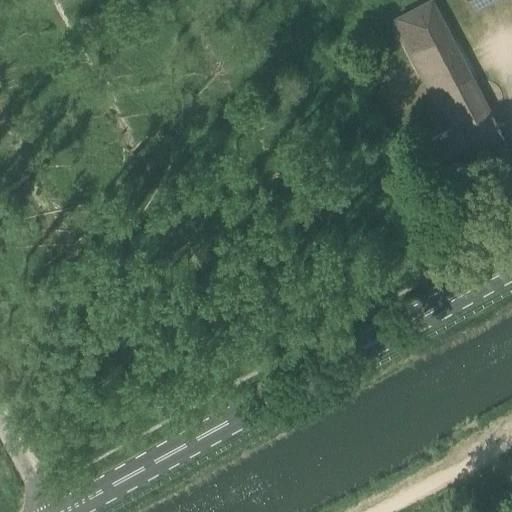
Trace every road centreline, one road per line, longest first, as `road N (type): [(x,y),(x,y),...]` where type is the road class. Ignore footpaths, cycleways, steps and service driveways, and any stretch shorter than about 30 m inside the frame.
road 1 (primary): [(70,511),(511,269)]
road 2 (track): [(511,430),(365,511)]
